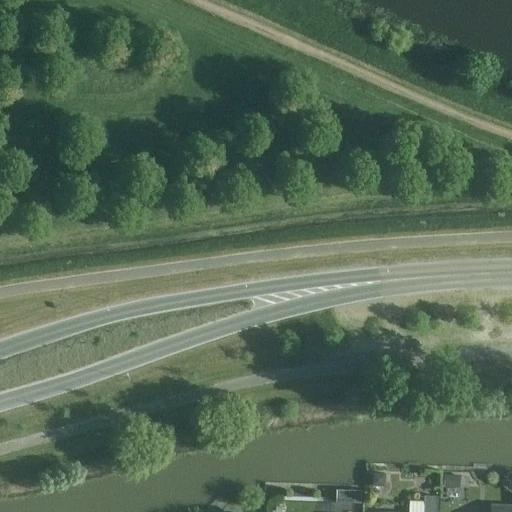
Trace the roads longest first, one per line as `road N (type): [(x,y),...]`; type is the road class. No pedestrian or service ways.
road 1 (secondary): [(0,405),(250,320),(426,279)]
road 2 (secondary): [(426,279),(400,274),(170,303),(0,351)]
